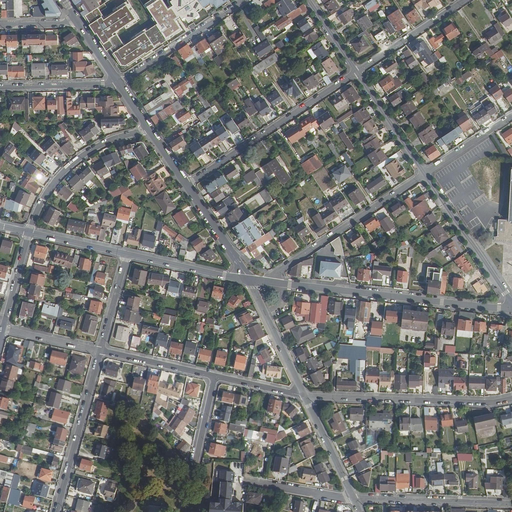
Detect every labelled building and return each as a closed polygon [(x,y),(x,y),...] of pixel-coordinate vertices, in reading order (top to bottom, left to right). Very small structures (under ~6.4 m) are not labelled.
[(61,17),(62,13),(52,0),(43,0),(50,11),(33,11),(33,17),(61,17)] [(93,11),(97,8),(92,0),(81,0),(78,2),(86,14),(93,10),(93,11)] [(195,8),(201,4),(198,0),(183,0),(191,12),(195,10),(195,8)] [(273,6),(269,0),(264,3),(268,9),(273,6)] [(296,9),(290,0),(282,0),(278,3),(286,15),(296,9)] [(340,8),(334,0),(332,0),(327,4),(333,13),(340,8)] [(377,4),(375,0),(373,0),(364,6),(367,10),(368,10),(374,6),(377,4)] [(425,0),(410,0),(417,10),(422,7),(423,10),(430,6),(425,0)] [(438,0),(425,0),(430,6),(431,8),(437,4),(438,5),(441,3),(438,0)] [(290,19),(298,13),(300,15),(303,13),(304,14),(308,11),(303,4),(296,9),(286,15),(275,23),(280,30),(292,22),(290,19)] [(197,22),(190,12),(190,13),(187,9),(179,15),(182,19),(185,17),(191,26),(197,22)] [(257,17),(252,10),(249,12),(253,19),(257,17)] [(401,19),(404,17),(399,10),(388,17),(389,20),(393,25),(394,24),(399,31),(406,26),(401,19)] [(411,24),(420,18),(414,10),(406,16),(411,24)] [(511,23),(511,19),(506,10),(503,12),(505,16),(501,18),(507,27),(511,23)] [(101,20),(95,11),(87,16),(93,25),(101,20)] [(352,20),(346,11),(338,17),(344,25),(352,20)] [(113,29),(107,21),(110,19),(110,20),(116,16),(114,12),(101,20),(93,25),(90,27),(98,39),(113,29)] [(373,25),(366,15),(357,22),(364,32),(373,25)] [(311,27),(305,18),(297,24),(303,32),(311,27)] [(393,25),(389,20),(387,21),(387,20),(385,21),(386,23),(384,24),(390,34),(396,30),(393,25)] [(179,31),(175,23),(166,30),(162,23),(158,25),(162,32),(166,39),(170,36),(171,37),(179,31)] [(495,38),(504,32),(498,23),(493,25),(495,28),(491,31),(495,38)] [(275,24),(263,31),(266,36),(278,29),(275,24)] [(459,34),(452,24),(443,30),(450,40),(459,34)] [(103,47),(121,35),(115,27),(113,29),(98,39),(103,47)] [(317,39),(314,35),(316,34),(313,29),(303,36),(306,40),(308,39),(311,43),(317,39)] [(218,46),(227,40),(221,30),(207,40),(218,56),(222,52),(218,46)] [(247,40),(241,31),(234,35),(233,34),(229,37),(236,47),(247,40)] [(495,38),(491,31),(485,35),(492,44),(506,35),(504,32),(495,38)] [(370,46),(363,36),(365,35),(363,32),(358,36),(359,38),(352,43),(359,53),(370,46)] [(71,45),(77,41),(71,33),(64,38),(69,46),(67,48),(69,50),(72,48),(71,45)] [(438,43),(445,39),(442,35),(435,40),(433,37),(429,40),(435,49),(440,46),(438,43)] [(17,47),(18,37),(15,37),(15,36),(6,36),(7,45),(7,48),(17,47)] [(45,36),(22,36),(23,46),(46,46),(46,45),(45,36)] [(58,45),(57,36),(45,36),(46,45),(58,45)] [(211,47),(205,40),(194,47),(194,48),(199,55),(211,47)] [(260,57),(273,49),(269,42),(268,40),(254,49),(260,57)] [(281,40),(274,43),(277,49),(284,46),(281,40)] [(329,50),(322,40),(307,51),(310,55),(315,52),(317,56),(320,60),(328,55),(327,52),(329,50)] [(437,60),(424,41),(412,49),(416,54),(420,52),(425,60),(421,62),(425,68),(437,60)] [(480,54),(487,49),(484,44),(474,51),(479,59),(482,58),(480,54)] [(199,55),(194,48),(191,50),(188,45),(179,51),(185,59),(193,54),(197,59),(201,57),(199,55)] [(413,56),(408,49),(405,51),(409,58),(413,56)] [(494,62),(504,54),(501,50),(499,51),(494,54),(491,57),(494,62)] [(82,62),(82,52),(73,52),(73,62),(82,62)] [(266,68),(280,59),(276,52),(262,62),(266,68)] [(181,65),(176,57),(172,59),(178,67),(181,65)] [(330,74),(338,69),(331,58),(323,63),(330,74)] [(398,66),(394,60),(384,67),(388,73),(398,66)] [(96,74),(92,62),(82,66),(85,77),(90,75),(91,75),(96,74)] [(266,68),(262,62),(250,70),(254,76),(266,68)] [(49,75),(49,65),(33,65),(33,75),(49,75)] [(66,75),(65,65),(52,66),(52,75),(66,75)] [(24,77),(24,67),(7,68),(8,75),(8,77),(13,77),(12,78),(24,77)] [(458,84),(472,76),(469,71),(455,79),(458,84)] [(309,90),(324,80),(323,79),(318,72),(304,82),(309,90)] [(184,92),(193,86),(197,92),(200,90),(191,76),(188,78),(190,81),(189,82),(188,81),(184,83),(183,82),(174,89),(179,97),(185,93),(184,92)] [(332,83),(327,76),(323,79),(324,80),(328,86),(332,83)] [(397,89),(389,77),(380,83),(389,95),(395,91),(397,89)] [(240,82),(237,78),(226,85),(229,89),(240,82)] [(302,94),(293,80),(282,87),(288,97),(292,94),(295,99),(302,94)] [(146,111),(174,95),(166,82),(160,86),(164,93),(143,105),(146,111)] [(437,92),(431,83),(427,86),(435,98),(439,95),(437,92)] [(440,96),(454,87),(451,83),(437,92),(439,95),(440,96)] [(503,94),(498,85),(490,90),(497,101),(500,99),(499,97),(504,94),(503,94)] [(359,97),(352,87),(351,88),(350,86),(347,89),(347,90),(341,94),(345,100),(347,98),(350,103),(359,97)] [(511,100),(511,89),(511,88),(503,94),(504,94),(509,102),(511,100)] [(284,100),(277,90),(273,93),(274,94),(268,98),(274,106),(284,100)] [(402,101),(395,91),(389,95),(387,95),(394,106),(402,101)] [(81,115),(80,108),(96,108),(95,98),(80,98),(80,106),(72,106),(72,102),(71,102),(71,92),(67,92),(67,115),(81,115)] [(215,113),(203,94),(198,97),(207,111),(198,117),(202,122),(215,113)] [(345,100),(341,94),(331,101),(337,109),(347,103),(345,100)] [(117,106),(117,101),(113,101),(113,97),(112,96),(106,96),(106,101),(101,101),(101,107),(106,107),(106,116),(117,116),(117,110),(119,110),(119,106),(117,106)] [(45,109),(45,97),(33,98),(34,110),(45,109)] [(29,121),(29,99),(25,99),(25,98),(9,99),(9,111),(25,111),(25,121),(29,121)] [(179,110),(172,99),(154,111),(156,114),(151,118),(156,126),(179,110)] [(418,109),(412,100),(402,106),(408,115),(418,109)] [(57,110),(57,101),(48,101),(48,110),(57,110)] [(272,110),(266,101),(261,105),(259,102),(255,104),(258,110),(261,113),(263,117),(272,110)] [(250,116),(258,110),(255,104),(254,104),(246,110),(250,116)] [(497,111),(492,104),(485,108),(490,116),(497,111)] [(369,117),(370,116),(366,110),(365,111),(363,108),(354,114),(359,123),(363,120),(365,124),(371,120),(369,117)] [(490,116),(485,108),(480,111),(481,112),(474,117),(480,125),(491,118),(490,116)] [(185,114),(182,109),(175,113),(176,114),(172,116),(177,124),(182,123),(192,116),(188,111),(185,114)] [(425,122),(419,112),(409,118),(416,128),(425,122)] [(255,128),(246,114),(236,121),(242,129),(248,124),(252,130),(255,128)] [(334,123),(328,114),(325,116),(324,115),(316,120),(320,126),(323,130),(334,123)] [(463,131),(474,123),(468,114),(457,122),(460,126),(461,128),(463,131)] [(316,120),(313,115),(309,119),(308,118),(300,124),(301,125),(306,133),(314,127),(316,128),(320,126),(316,120)] [(125,124),(125,118),(101,119),(101,126),(107,126),(107,128),(113,128),(113,125),(119,125),(119,124),(125,124)] [(241,131),(233,119),(226,124),(229,129),(231,128),(235,135),(241,131)] [(379,131),(371,119),(371,120),(365,124),(364,124),(371,136),(375,134),(379,131)] [(72,140),(60,123),(58,125),(68,138),(67,139),(69,142),(72,140)] [(99,131),(93,123),(80,133),(86,141),(99,131)] [(306,133),(301,125),(295,129),(294,128),(285,134),(292,144),(306,134),(306,133)] [(225,139),(230,136),(224,126),(207,137),(213,147),(219,142),(220,144),(225,140),(225,139)] [(335,126),(331,129),(335,135),(339,132),(335,126)] [(437,137),(430,126),(420,134),(426,144),(437,137)] [(454,128),(436,141),(441,148),(459,135),(454,128)] [(355,147),(345,132),(340,135),(351,150),(355,147)] [(378,148),(384,144),(382,141),(379,143),(378,141),(379,140),(375,134),(371,136),(365,141),(367,144),(366,144),(372,153),(378,148)] [(187,144),(181,136),(168,144),(171,148),(172,148),(175,151),(187,144)] [(213,147),(207,137),(199,143),(205,152),(213,147)] [(50,156),(60,146),(52,139),(43,148),(50,156)] [(17,147),(9,140),(6,149),(8,151),(3,156),(10,162),(13,158),(10,155),(17,147)] [(73,150),(72,148),(73,147),(69,142),(68,143),(65,140),(61,143),(63,146),(62,147),(68,154),(73,150)] [(149,154),(146,149),(144,147),(146,146),(143,142),(142,141),(140,141),(136,142),(137,144),(134,145),(134,144),(119,148),(122,154),(133,151),(139,161),(149,154)] [(199,143),(199,142),(190,148),(197,158),(206,153),(205,152),(199,143)] [(440,155),(434,146),(426,152),(432,161),(440,155)] [(386,160),(381,152),(383,151),(382,150),(381,151),(378,148),(372,153),(368,155),(376,167),(377,166),(386,160)] [(42,161),(46,156),(38,150),(31,159),(40,166),(43,162),(42,161)] [(120,162),(116,152),(102,158),(104,162),(107,168),(120,162)] [(379,169),(399,156),(396,153),(386,160),(377,166),(379,169)] [(309,174),(322,166),(320,162),(318,163),(314,157),(303,165),(309,174)] [(396,178),(405,172),(403,167),(401,168),(396,160),(387,166),(396,178)] [(283,170),(276,161),(273,163),(272,162),(264,168),(269,175),(275,171),(285,186),(293,181),(285,169),(283,170)] [(107,168),(104,162),(95,167),(100,177),(110,172),(107,168)] [(352,175),(350,171),(352,170),(349,164),(331,176),(335,181),(337,179),(340,183),(352,175)] [(146,175),(139,165),(130,171),(135,179),(136,178),(138,181),(146,175)] [(495,184),(496,166),(482,165),(481,172),(484,172),(483,183),(495,184)] [(238,173),(234,166),(224,172),(229,180),(238,173)] [(372,174),(379,169),(377,166),(376,167),(368,172),(370,173),(371,173),(372,174)] [(86,185),(96,177),(89,167),(79,177),(86,185)] [(266,178),(261,170),(256,173),(258,177),(261,181),(266,178)] [(511,170),(511,172),(509,224),(499,223),(497,243),(511,244),(511,170)] [(256,173),(254,171),(243,177),(248,184),(258,177),(256,173)] [(165,189),(159,180),(161,179),(159,176),(157,176),(155,173),(146,179),(148,182),(147,184),(155,196),(165,189)] [(209,193),(228,181),(223,174),(205,187),(209,193)] [(79,177),(77,175),(68,183),(77,192),(86,185),(79,177)] [(40,187),(34,182),(36,180),(29,176),(22,187),(35,195),(40,187)] [(369,195),(387,184),(382,177),(365,189),(369,195)] [(212,193),(228,182),(228,181),(209,193),(210,194),(212,192),(212,193)] [(67,200),(73,193),(65,186),(59,194),(67,200)] [(122,195),(118,188),(108,192),(112,199),(122,195)] [(222,199),(219,195),(223,192),(220,189),(211,195),(217,202),(222,199)] [(274,201),(266,189),(260,193),(267,205),(274,201)] [(365,199),(359,189),(350,195),(357,206),(361,204),(360,202),(365,199)] [(128,199),(133,195),(129,190),(126,192),(122,195),(128,199)] [(25,206),(29,195),(19,191),(15,202),(19,203),(25,206)] [(175,208),(165,193),(156,199),(166,214),(175,208)] [(426,200),(431,196),(429,193),(423,196),(417,200),(416,199),(413,201),(414,202),(413,203),(409,198),(404,201),(410,210),(413,208),(426,200)] [(128,199),(122,195),(121,198),(129,204),(131,201),(128,199)] [(349,204),(343,195),(330,203),(337,212),(349,204)] [(232,207),(233,205),(236,203),(233,199),(232,200),(230,196),(223,201),(223,202),(216,207),(222,215),(233,208),(232,207)] [(17,212),(19,203),(15,202),(8,199),(6,209),(17,212)] [(431,213),(434,211),(431,207),(430,208),(429,207),(430,206),(426,200),(413,208),(421,220),(422,219),(431,213)] [(89,211),(106,205),(107,201),(90,207),(89,211)] [(81,209),(71,202),(68,207),(75,212),(81,209)] [(405,209),(401,202),(395,206),(395,207),(390,211),(394,217),(405,209)] [(326,225),(339,216),(337,212),(330,203),(326,206),(328,210),(321,216),(321,217),(324,221),(326,224),(326,225)] [(247,219),(238,207),(229,213),(232,218),(231,219),(236,226),(247,219)] [(53,227),(60,213),(51,208),(44,222),(53,227)] [(131,212),(131,211),(119,208),(117,216),(117,218),(129,221),(131,212)] [(190,221),(183,211),(174,217),(181,227),(190,221)] [(427,227),(436,220),(431,213),(422,219),(427,227)] [(117,218),(117,216),(105,214),(102,224),(115,227),(117,218)] [(264,235),(261,229),(262,228),(256,220),(255,221),(251,216),(247,219),(236,226),(235,227),(238,232),(237,233),(242,241),(244,240),(248,246),(254,242),(264,235)] [(394,226),(388,217),(380,223),(381,225),(386,232),(394,226)] [(370,233),(381,225),(380,223),(377,219),(375,221),(373,218),(365,224),(370,233)] [(312,227),(316,224),(312,219),(305,224),(309,230),(312,228),(312,227)] [(84,234),(86,225),(69,221),(67,230),(84,234)] [(306,232),(309,230),(305,224),(304,223),(294,229),(301,239),(308,235),(306,232)] [(319,236),(329,228),(326,225),(326,224),(323,226),(321,223),(315,227),(317,230),(315,231),(316,232),(315,233),(317,236),(318,235),(319,236)] [(100,236),(101,229),(102,227),(98,226),(98,227),(95,227),(95,225),(91,224),(91,226),(88,225),(86,234),(91,235),(91,234),(100,236)] [(187,250),(189,241),(184,237),(184,238),(179,234),(179,235),(164,225),(163,227),(164,228),(163,230),(176,239),(175,240),(183,244),(181,249),(187,250)] [(448,238),(441,227),(440,227),(439,225),(431,230),(440,243),(448,238)] [(278,236),(273,230),(269,233),(273,239),(278,236)] [(364,240),(359,232),(352,236),(353,237),(349,240),(353,248),(364,240)] [(257,247),(268,239),(270,241),(273,239),(269,233),(264,235),(254,242),(257,247)] [(151,248),(153,237),(142,235),(140,245),(151,248)] [(138,246),(139,238),(130,236),(128,243),(138,246)] [(206,246),(200,237),(192,243),(197,251),(206,246)] [(344,255),(340,237),(331,243),(335,250),(335,255),(344,255)] [(297,247),(292,238),(283,245),(288,253),(297,247)] [(413,247),(420,242),(418,239),(409,244),(410,245),(413,247)] [(10,254),(13,244),(3,241),(0,251),(10,254)] [(257,247),(254,242),(248,246),(247,247),(255,258),(262,253),(257,247)] [(459,253),(452,242),(443,247),(451,258),(459,253)] [(44,265),(48,249),(38,246),(35,256),(36,257),(34,262),(44,265)] [(217,258),(209,246),(201,252),(207,261),(209,259),(210,262),(217,258)] [(429,259),(437,254),(435,249),(426,254),(429,259)] [(468,270),(476,264),(468,252),(463,255),(468,263),(465,266),(468,270)] [(72,267),(74,259),(67,257),(68,256),(57,253),(54,263),(68,266),(67,268),(71,269),(72,267)] [(89,271),(91,264),(88,263),(89,261),(81,259),(79,269),(89,271)] [(300,277),(300,265),(313,267),(313,261),(301,263),(290,270),(289,276),(300,277)] [(341,279),(342,265),(337,265),(337,266),(321,264),(320,276),(321,277),(321,275),(337,277),(337,279),(341,279)] [(371,278),(371,270),(367,270),(367,268),(358,267),(357,279),(367,280),(367,278),(371,278)] [(392,278),(393,270),(374,268),(373,280),(381,280),(381,276),(392,278)] [(442,274),(443,270),(427,269),(426,282),(429,282),(427,294),(440,295),(442,274)] [(143,286),(146,272),(136,270),(132,283),(143,286)] [(407,283),(408,273),(398,272),(397,282),(407,283)] [(94,281),(96,273),(93,273),(90,283),(94,284),(102,286),(102,284),(103,284),(106,276),(98,274),(96,282),(94,281)] [(40,287),(43,276),(33,274),(30,285),(32,285),(40,287)] [(171,279),(171,278),(166,277),(166,278),(163,278),(163,276),(154,274),(151,283),(164,286),(163,289),(168,290),(169,286),(171,279)] [(182,287),(183,282),(171,279),(169,286),(174,288),(175,285),(182,287)] [(462,289),(463,280),(453,279),(452,288),(462,289)] [(37,302),(40,292),(41,287),(40,287),(32,285),(30,294),(28,294),(27,299),(37,302)] [(102,298),(105,289),(96,287),(93,299),(101,301),(101,298),(102,298)] [(196,300),(198,291),(184,287),(182,296),(196,300)] [(223,300),(225,290),(213,287),(211,298),(223,300)] [(138,310),(141,295),(130,293),(129,298),(127,307),(128,307),(138,310)] [(236,308),(244,299),(240,296),(237,299),(234,296),(229,302),(236,308)] [(325,325),(328,298),(321,297),(320,307),(321,307),(321,313),(316,312),(317,304),(312,303),(310,323),(318,324),(325,325)] [(100,315),(103,303),(92,301),(90,313),(100,315)] [(208,314),(210,303),(198,301),(196,312),(208,314)] [(309,315),(310,305),(303,304),(303,302),(300,301),(300,304),(297,303),(297,305),(293,305),(292,311),(296,312),(296,314),(309,315)] [(32,317),(35,307),(23,303),(19,316),(28,318),(28,316),(32,317)] [(342,312),(343,304),(330,303),(330,311),(338,312),(338,311),(342,312)] [(368,324),(370,304),(361,303),(359,322),(368,324)] [(58,317),(61,307),(56,306),(55,308),(44,305),(42,313),(58,317)] [(135,324),(139,310),(138,310),(128,307),(125,322),(135,324)] [(354,329),(356,312),(345,310),(344,322),(348,323),(347,328),(354,329)] [(410,344),(413,313),(399,311),(399,314),(398,324),(396,343),(410,344)] [(253,322),(248,312),(238,317),(243,327),(253,322)] [(398,324),(399,314),(387,312),(386,324),(388,324),(388,323),(398,324)] [(427,332),(428,315),(413,313),(410,344),(424,346),(425,332),(427,332)] [(470,328),(471,322),(474,322),(474,315),(459,313),(457,330),(472,332),(473,328),(470,328)] [(176,321),(176,317),(162,314),(162,315),(161,320),(161,323),(168,325),(167,329),(172,331),(173,326),(174,326),(175,322),(165,320),(165,318),(169,318),(169,319),(176,321)] [(93,336),(97,319),(86,316),(82,333),(93,336)] [(294,327),(291,319),(287,321),(286,319),(282,322),(286,331),(294,327)] [(72,331),(73,323),(68,322),(68,324),(61,322),(60,328),(72,331)] [(484,333),(485,323),(475,322),(474,332),(484,333)] [(381,336),(383,324),(372,323),(371,335),(381,336)] [(453,337),(454,326),(447,325),(447,324),(442,323),(441,328),(441,335),(453,337)] [(141,334),(143,326),(135,324),(132,337),(140,339),(141,334)] [(219,334),(220,327),(210,325),(209,329),(215,330),(214,333),(219,334)] [(264,337),(258,325),(248,330),(253,342),(256,341),(261,338),(264,337)] [(158,334),(159,329),(143,326),(141,334),(147,335),(148,332),(158,334)] [(126,342),(130,329),(119,327),(116,340),(126,342)] [(314,336),(310,329),(301,333),(299,328),(292,331),(298,344),(314,336)] [(502,346),(504,331),(491,330),(490,334),(499,335),(498,345),(502,346)] [(138,349),(140,339),(132,337),(130,347),(138,349)] [(439,350),(440,339),(435,339),(435,342),(433,341),(433,345),(426,344),(426,349),(433,349),(433,351),(435,351),(435,350),(439,350)] [(324,343),(326,349),(335,347),(333,341),(324,343)] [(181,356),(183,346),(172,343),(170,353),(181,356)] [(195,355),(197,345),(187,343),(184,353),(195,355)] [(17,364),(21,350),(11,347),(7,362),(17,364)] [(270,357),(273,355),(269,348),(260,352),(262,355),(257,357),(261,365),(271,361),(270,357)] [(312,359),(309,353),(304,355),(301,349),(296,351),(302,363),(306,360),(307,361),(312,359)] [(209,363),(211,353),(200,351),(198,360),(209,363)] [(225,367),(228,354),(217,352),(215,365),(225,367)] [(435,367),(435,357),(430,357),(430,353),(425,352),(424,368),(430,369),(430,367),(435,367)] [(419,358),(419,354),(411,353),(411,360),(420,361),(420,358),(419,358)] [(65,366),(67,356),(53,354),(51,363),(65,366)] [(244,371),(247,358),(237,356),(234,369),(244,371)] [(80,375),(82,365),(84,366),(86,360),(74,357),(70,372),(80,375)] [(320,368),(315,357),(312,359),(307,361),(305,362),(310,372),(320,368)] [(466,370),(466,363),(462,363),(462,358),(457,358),(457,369),(466,370)] [(42,371),(43,366),(30,362),(29,368),(42,371)] [(511,376),(511,366),(501,365),(501,376),(511,376)] [(14,383),(18,369),(8,366),(5,376),(4,375),(2,380),(3,380),(14,383)] [(116,378),(119,368),(114,366),(113,368),(108,367),(106,376),(116,378)] [(280,378),(281,368),(263,366),(262,374),(266,375),(266,376),(274,376),(274,378),(280,378)] [(454,379),(454,371),(438,370),(438,388),(438,389),(444,389),(445,386),(453,386),(454,379)] [(325,382),(320,371),(310,375),(316,387),(325,382)] [(379,377),(380,372),(365,371),(365,384),(379,384),(379,377)] [(405,384),(405,376),(394,376),(393,383),(395,383),(395,389),(406,390),(406,384),(405,384)] [(159,384),(160,379),(151,377),(148,387),(150,387),(149,393),(157,395),(157,393),(159,384)] [(390,388),(391,378),(379,377),(379,384),(379,388),(390,388)] [(419,387),(419,377),(408,377),(408,388),(413,388),(413,387),(419,387)] [(143,393),(146,381),(135,379),(132,391),(143,393)] [(356,390),(356,383),(342,382),(342,379),(337,379),(337,390),(356,390)] [(465,390),(465,380),(454,379),(453,386),(453,390),(459,391),(459,389),(465,390)] [(485,389),(485,380),(469,379),(469,390),(480,391),(480,389),(485,389)] [(11,394),(14,383),(3,380),(0,391),(11,394)] [(69,394),(71,383),(60,380),(57,391),(69,394)] [(501,386),(501,380),(497,380),(497,382),(488,381),(487,392),(497,392),(497,386),(501,386)] [(111,403),(116,383),(106,381),(105,386),(104,386),(101,397),(103,398),(102,400),(109,403),(111,403)] [(181,392),(172,389),(172,388),(167,386),(166,387),(159,384),(157,393),(168,397),(168,396),(179,400),(181,392)] [(197,398),(200,387),(192,385),(189,396),(197,398)] [(58,410),(62,396),(52,393),(48,408),(58,410)] [(233,406),(235,396),(224,394),(222,404),(233,406)] [(244,407),(246,399),(236,396),(234,405),(244,407)] [(189,405),(190,400),(182,398),(180,405),(188,409),(189,405)] [(0,409),(6,411),(8,401),(0,399),(0,409)] [(105,417),(109,403),(102,400),(99,399),(95,414),(98,415),(96,419),(103,421),(105,417)] [(279,415),(282,404),(271,401),(268,413),(279,415)] [(27,414),(29,406),(22,404),(20,412),(27,414)] [(188,425),(195,413),(180,405),(179,408),(182,410),(177,418),(186,424),(188,425)] [(297,411),(293,407),(284,405),(283,412),(287,413),(291,417),(297,411)] [(229,418),(231,410),(224,408),(222,417),(229,418)] [(437,428),(437,420),(431,420),(431,417),(429,417),(428,409),(424,408),(425,428),(437,428)] [(66,424),(69,414),(60,411),(57,422),(66,424)] [(366,426),(366,412),(363,412),(363,411),(350,411),(350,421),(360,421),(360,430),(366,426)] [(8,420),(9,415),(0,412),(0,423),(1,419),(8,420)] [(350,434),(341,412),(333,416),(336,423),(331,425),(335,432),(339,430),(343,438),(350,434)] [(511,414),(511,416),(501,418),(503,427),(511,425),(511,414)] [(181,432),(186,424),(177,418),(174,415),(170,420),(174,423),(170,428),(181,437),(184,434),(181,432)] [(390,433),(390,426),(392,424),(390,422),(392,419),(388,415),(383,415),(383,416),(378,416),(378,418),(374,418),(374,416),(371,416),(369,417),(368,431),(378,431),(378,430),(383,430),(383,433),(390,433)] [(453,426),(452,417),(441,418),(443,428),(453,426)] [(493,431),(490,417),(473,420),(476,434),(493,431)] [(34,434),(36,427),(35,424),(36,420),(31,418),(27,432),(32,434),(34,434)] [(245,428),(247,421),(242,420),(242,424),(236,422),(235,426),(245,428)] [(411,432),(411,421),(404,421),(404,420),(400,420),(400,432),(411,432)] [(421,432),(421,421),(411,421),(411,432),(421,432)] [(225,436),(227,427),(223,426),(223,423),(219,422),(217,422),(214,434),(225,436)] [(272,437),(275,424),(268,422),(267,429),(265,428),(263,435),(272,437)] [(468,433),(467,422),(456,424),(458,435),(468,433)] [(105,439),(109,427),(99,424),(96,437),(105,439)] [(309,434),(305,425),(296,429),(301,438),(309,434)] [(181,437),(170,428),(168,431),(179,440),(181,437)] [(65,442),(68,432),(59,429),(56,440),(65,442)] [(252,438),(254,432),(245,430),(243,438),(247,439),(247,437),(252,438)] [(288,438),(285,432),(278,436),(281,441),(288,438)] [(275,446),(277,438),(272,437),(263,435),(260,434),(259,439),(266,441),(266,444),(275,446)] [(26,445),(27,442),(23,441),(24,437),(20,436),(19,443),(26,445)] [(62,453),(65,442),(56,440),(55,440),(54,443),(53,443),(52,446),(55,447),(54,451),(62,453)] [(182,454),(189,447),(183,441),(177,449),(182,454)] [(361,453),(356,441),(348,445),(352,452),(351,452),(353,457),(359,454),(361,453)] [(316,457),(310,444),(301,449),(307,461),(316,457)] [(105,455),(108,447),(100,445),(96,457),(99,458),(98,462),(108,465),(110,457),(105,455)] [(223,458),(226,448),(211,445),(209,455),(223,458)] [(32,456),(34,449),(23,447),(21,454),(19,461),(23,462),(25,454),(32,456)] [(381,451),(381,459),(385,460),(385,456),(392,456),(393,451),(381,451)] [(363,462),(359,454),(353,457),(349,459),(353,466),(363,462)] [(0,461),(7,464),(9,458),(0,455),(0,461)] [(56,469),(59,460),(54,458),(53,463),(50,462),(49,468),(51,468),(52,467),(56,469)] [(285,476),(288,461),(276,459),(273,474),(285,476)] [(91,472),(93,463),(83,460),(80,469),(91,472)] [(368,469),(364,461),(363,462),(353,466),(356,471),(357,470),(359,474),(368,469)] [(330,484),(322,465),(314,469),(322,488),(330,484)] [(0,478),(7,480),(9,473),(0,470),(0,478)] [(53,479),(55,473),(42,470),(40,479),(50,482),(51,478),(53,479)] [(232,485),(234,474),(213,470),(212,483),(221,484),(232,485)] [(315,483),(316,476),(314,472),(303,471),(301,481),(315,483)] [(368,488),(371,472),(358,478),(363,487),(368,488)] [(443,476),(430,477),(432,488),(444,486),(443,476)] [(457,486),(457,481),(454,481),(455,476),(443,476),(444,486),(450,486),(457,486)] [(476,490),(477,476),(466,476),(465,483),(468,483),(468,490),(476,490)] [(91,495),(94,484),(79,479),(76,491),(91,495)] [(501,491),(502,480),(491,479),(491,485),(484,485),(485,490),(501,491)] [(396,491),(396,481),(389,481),(389,480),(387,480),(387,481),(387,492),(392,492),(392,495),(396,495),(396,491)] [(425,487),(425,480),(412,480),(412,489),(424,490),(424,487),(425,487)] [(387,492),(387,481),(380,481),(379,488),(375,488),(374,494),(379,494),(379,492),(387,492)] [(409,489),(409,481),(396,481),(396,491),(404,491),(404,489),(409,489)] [(113,499),(115,490),(115,489),(116,486),(107,483),(106,487),(103,496),(113,499)] [(46,499),(49,487),(38,484),(35,496),(46,499)] [(231,501),(232,489),(232,485),(221,484),(221,488),(222,488),(222,496),(220,495),(219,500),(222,501),(222,505),(210,504),(209,511),(242,511),(243,507),(228,506),(228,501),(231,501)] [(7,504),(11,489),(8,488),(4,487),(3,492),(6,492),(4,498),(2,498),(1,502),(7,504)] [(17,503),(19,496),(20,496),(21,492),(11,489),(7,504),(19,507),(20,504),(17,503)] [(259,506),(261,496),(248,494),(246,504),(259,506)] [(31,510),(35,498),(30,497),(30,498),(23,497),(22,502),(24,502),(23,508),(31,510)] [(87,511),(90,503),(79,500),(75,511),(87,511)] [(303,511),(305,504),(296,503),(294,511),(303,511)]
